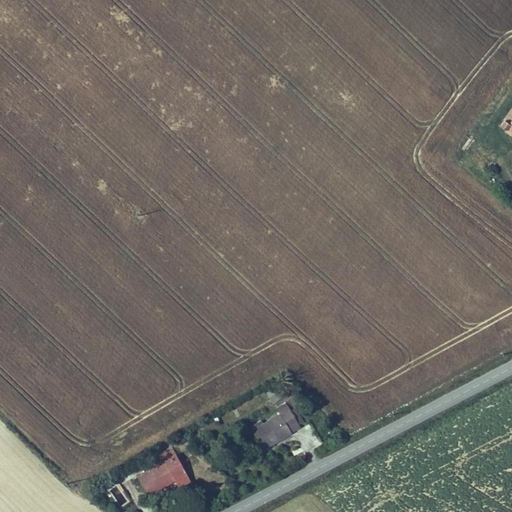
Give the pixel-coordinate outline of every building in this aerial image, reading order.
[(298,392),(293,382),(280,390),(285,399),(298,392)] [(266,422),(277,442),(316,419),(302,394),(293,399),(297,405),(277,416),(266,422)] [(273,410),(262,416),(266,422),(277,416),(273,410)] [(170,450),(174,457),(155,467),(166,487),(194,472),(198,478),(209,472),(196,446),(192,439),(170,450)] [(117,481),(107,488),(120,508),(130,502),(117,481)]
